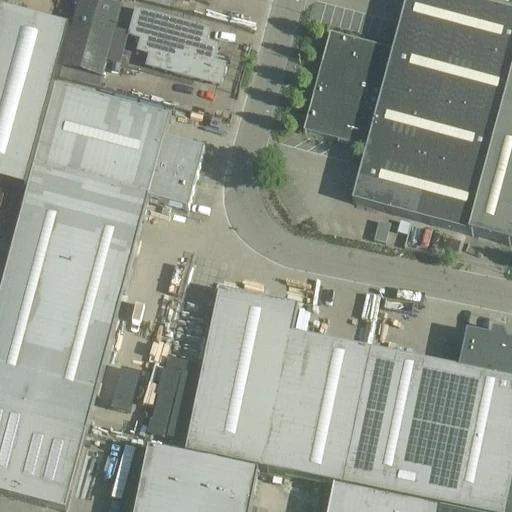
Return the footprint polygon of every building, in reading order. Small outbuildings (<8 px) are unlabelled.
[(61,72),(59,79),(98,89),(99,83),(105,63),(114,31),(119,13),(121,5),(122,0),(80,0),(80,2),(61,72)] [(132,0),(149,4),(169,9),(171,0),(178,0),(190,3),(190,0),(132,0)] [(354,205),(471,236),(511,247),(511,15),(453,0),(408,0),(395,52),(330,35),(322,66),(326,67),(320,90),(316,89),(304,133),(368,151),(354,205)] [(137,14),(131,38),(143,41),(139,54),(151,57),(148,69),(173,76),(185,79),(198,82),(198,81),(206,83),(209,82),(210,85),(218,87),(221,85),(223,78),(221,75),(224,73),(226,66),(224,62),(217,60),(215,58),(217,50),(215,47),(208,45),(206,42),(208,35),(206,32),(199,30),(184,26),(161,20),(137,14)] [(0,188),(28,196),(35,172),(56,91),(55,91),(70,34),(3,16),(0,26),(0,188)] [(0,496),(57,511),(67,511),(86,437),(102,379),(149,203),(189,213),(205,153),(165,143),(171,121),(151,116),(113,106),(56,91),(35,172),(28,196),(28,198),(0,301),(0,496)] [(220,294),(186,456),(458,511),(511,511),(511,344),(507,343),(504,335),(493,333),(491,340),(467,335),(460,372),(293,337),(298,310),(220,294)] [(126,448),(120,468),(132,471),(137,451),(126,448)] [(136,511),(251,511),(259,476),(149,453),(136,511)] [(433,511),(335,492),(330,511),(433,511)]
